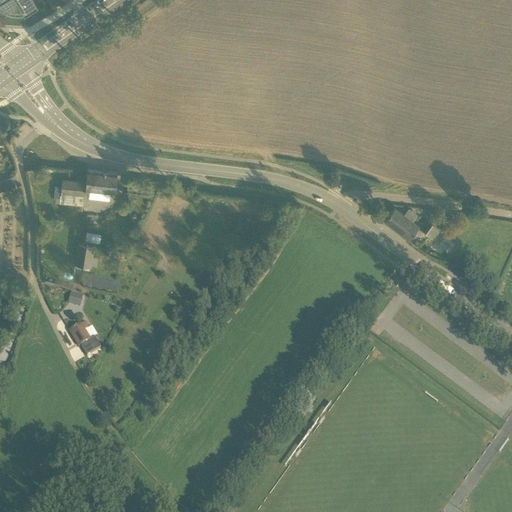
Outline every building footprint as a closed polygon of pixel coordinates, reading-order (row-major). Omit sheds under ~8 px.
[(0,0),(0,9),(0,10),(2,11),(4,12),(5,13),(18,6),(25,17),(38,8),(32,0),(0,0)] [(115,192),(117,173),(87,170),(86,182),(64,180),(61,203),(88,206),(89,196),(90,196),(90,191),(115,192)] [(395,208),(384,222),(409,240),(419,227),(395,208)] [(84,225),(98,227),(100,215),(86,213),(84,225)] [(431,238),(442,224),(436,219),(425,233),(431,238)] [(99,244),(101,237),(87,234),(85,241),(99,244)] [(91,267),(94,245),(77,243),(74,264),(91,267)] [(118,285),(84,279),(83,287),(117,293),(118,285)] [(77,294),(74,306),(80,308),(83,295),(77,294)] [(79,347),(90,340),(98,335),(89,319),(88,317),(83,320),(84,322),(69,331),(79,347)]
